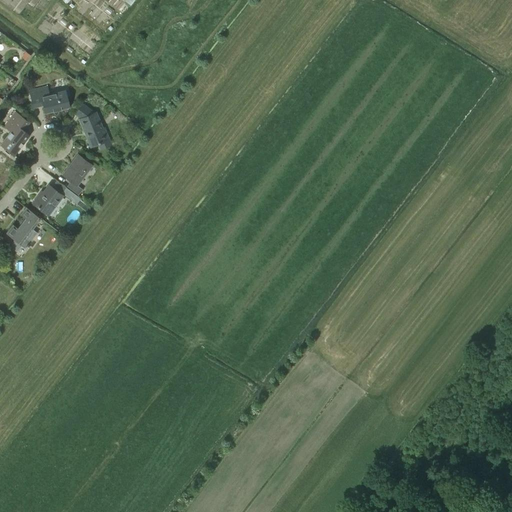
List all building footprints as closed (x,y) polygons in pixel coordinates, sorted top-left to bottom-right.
[(45,113),(69,107),(65,90),(49,94),(47,85),(28,89),(33,108),(43,105),(45,113)] [(104,127),(102,128),(96,112),(94,113),(82,104),(75,113),(81,118),(80,119),(91,146),(97,144),(99,150),(112,145),(104,127)] [(14,155),(29,135),(24,130),(30,122),(15,110),(3,125),(10,131),(0,144),(14,155)] [(78,155),(63,174),(71,180),(67,186),(78,194),(82,189),(77,184),(92,165),(78,155)] [(48,214),(62,195),(49,184),(41,195),(39,194),(33,202),(48,214)] [(81,198),(66,187),(61,192),(77,204),(81,198)] [(21,245),(25,248),(31,240),(26,236),(40,218),(25,207),(21,213),(25,217),(17,228),(13,224),(7,232),(15,238),(9,246),(13,250),(14,250),(16,250),(18,249),(21,245)]
